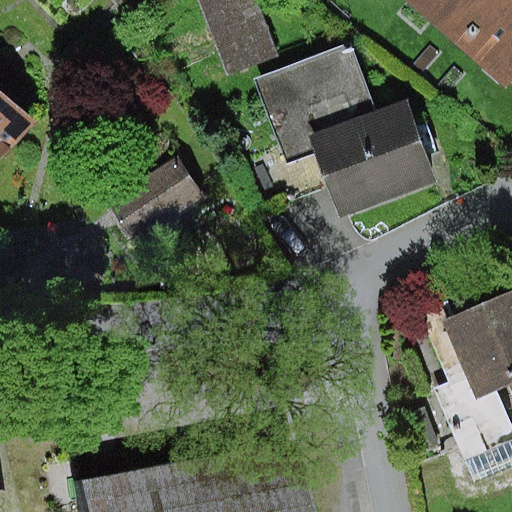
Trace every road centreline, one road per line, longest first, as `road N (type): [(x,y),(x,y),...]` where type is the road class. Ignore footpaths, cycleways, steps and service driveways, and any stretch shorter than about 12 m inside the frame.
road 1 (residential): [(343,291),(46,329),(0,325)]
road 2 (residential): [(343,291),(339,341),(378,511)]
road 3 (residential): [(343,291),(511,202)]
